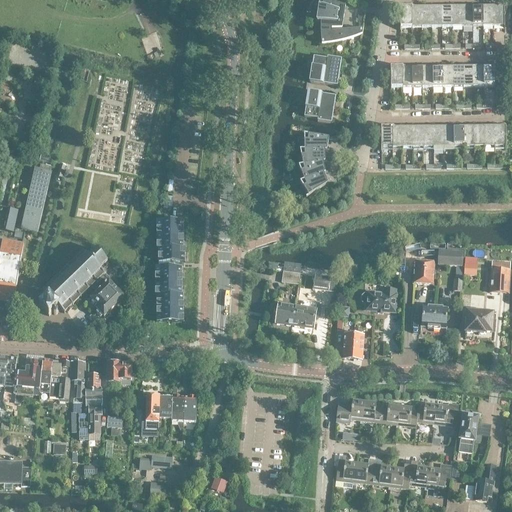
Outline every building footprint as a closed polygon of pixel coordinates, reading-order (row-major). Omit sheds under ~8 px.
[(344,14),(345,7),(339,5),(339,6),(334,4),(334,3),(324,0),(324,3),(323,3),(322,7),(321,7),(320,15),(344,18),(344,14)] [(432,28),(432,4),(421,8),(422,29),(432,28)] [(442,28),(442,8),(432,4),(432,28),(442,28)] [(452,28),(452,4),(442,8),(442,28),(452,28)] [(462,28),(462,7),(452,4),(452,28),(462,28)] [(473,28),(472,4),(462,7),(462,28),(473,28)] [(483,28),(483,7),(472,4),(473,28),(483,28)] [(493,28),(493,4),(483,7),(483,28),(493,28)] [(504,17),(507,8),(493,4),(493,28),(504,28),(504,17)] [(411,29),(411,5),(397,10),(400,19),(400,29),(411,29)] [(422,29),(421,8),(411,5),(411,29),(422,29)] [(357,38),(361,36),(362,36),(363,30),(365,14),(364,14),(362,14),(361,14),(360,15),(359,15),(359,16),(358,17),(358,18),(359,30),(349,31),(347,31),(345,32),(338,32),(331,32),(321,33),(321,34),(322,39),(322,45),(326,45),(332,44),(337,43),(338,43),(341,42),(346,41),(348,40),(350,40),(354,39),(357,38)] [(331,32),(331,30),(331,29),(342,29),(343,23),(344,18),(320,15),(318,22),(321,23),(321,27),(321,32),(321,36),(321,41),(322,45),(322,39),(321,34),(321,33),(331,32)] [(327,60),(315,58),(315,59),(313,72),(312,71),(311,71),(310,77),(311,77),(312,77),(311,83),(311,84),(324,86),(324,85),(327,60)] [(338,75),(340,61),(340,60),(327,58),(327,60),(324,85),(336,87),(337,80),(338,80),(338,81),(339,81),(340,75),(339,75),(338,75)] [(443,88),(442,64),(432,68),(432,88),(443,88)] [(453,88),(453,68),(442,64),(443,88),(453,88)] [(463,88),(463,64),(453,68),(453,88),(463,88)] [(473,88),(473,67),(463,64),(463,88),(473,88)] [(483,88),(483,64),(473,67),(473,88),(483,88)] [(495,88),(495,75),(495,68),(483,64),(483,88),(495,88)] [(402,89),(402,65),(387,70),(390,79),(391,89),(402,89)] [(412,89),(412,68),(402,65),(402,89),(412,89)] [(422,89),(422,65),(412,68),(412,89),(422,89)] [(432,88),(432,68),(422,65),(422,89),(432,88)] [(318,121),(322,96),(322,95),(309,93),(310,94),(309,100),(307,100),(306,104),(306,105),(308,106),(306,118),(305,119),(318,121)] [(330,124),(332,110),(334,110),(335,105),(334,105),(333,105),(334,98),(335,98),(322,96),(318,121),(317,122),(330,124)] [(454,148),(453,124),(443,128),(443,148),(454,148)] [(464,148),(463,127),(453,124),(454,148),(464,148)] [(474,148),(474,124),(463,127),(464,148),(474,148)] [(484,148),(484,127),(474,124),(474,148),(484,148)] [(494,148),(494,124),(484,127),(484,148),(494,148)] [(506,138),(508,128),(494,124),(494,148),(506,148),(506,138)] [(392,149),(392,125),(378,130),(381,139),(381,149),(392,149)] [(403,149),(402,128),(392,125),(392,149),(403,149)] [(413,149),(413,125),(402,128),(403,149),(413,149)] [(423,149),(423,128),(413,125),(413,149),(423,149)] [(433,149),(433,125),(423,128),(423,149),(433,149)] [(443,148),(443,128),(433,125),(433,149),(443,148)] [(327,151),(328,143),(328,141),(329,140),(322,139),(304,136),(303,137),(304,137),(304,142),(305,142),(307,143),(307,146),(306,151),(300,152),(327,151)] [(325,163),(325,152),(327,152),(327,151),(300,152),(301,158),(304,157),(305,159),(305,166),(298,168),(299,168),(325,163)] [(325,174),(324,166),(323,163),(325,163),(299,168),(301,173),(304,172),(305,176),(306,181),(300,183),(300,184),(325,174)] [(61,182),(65,167),(61,165),(56,181),(61,182)] [(37,234),(51,173),(35,170),(22,230),(37,234)] [(308,197),(328,186),(324,177),(323,175),(325,174),(300,184),(303,189),(303,188),(306,187),(310,196),(308,197)] [(9,206),(4,228),(15,231),(20,209),(9,206)] [(158,268),(155,268),(155,297),(157,297),(157,323),(184,323),(184,295),(182,295),(182,288),(182,268),(182,264),(185,264),(185,249),(184,249),(184,222),(183,222),(173,222),(168,222),(165,222),(157,222),(157,250),(158,250),(158,264),(158,268)] [(0,301),(14,304),(23,245),(3,242),(1,256),(0,256),(0,257),(0,301)] [(107,263),(95,250),(88,258),(100,270),(107,264),(107,263)] [(89,290),(91,288),(96,283),(97,283),(97,282),(104,275),(104,276),(105,275),(104,274),(100,270),(88,258),(87,257),(88,256),(87,256),(83,252),(82,253),(83,254),(76,261),(75,260),(75,261),(68,268),(67,268),(67,269),(60,276),(59,275),(59,276),(59,277),(52,284),(52,283),(51,284),(44,291),(43,291),(43,292),(39,296),(45,302),(39,307),(49,317),(52,314),(54,316),(56,316),(58,314),(58,312),(61,311),(64,314),(65,314),(64,313),(66,311),(68,313),(73,309),(71,307),(72,306),(73,306),(73,305),(80,298),(81,299),(81,298),(81,297),(88,290),(89,291),(89,290)] [(439,252),(438,266),(462,268),(463,254),(439,252)] [(433,286),(434,264),(415,263),(413,285),(433,286)] [(104,274),(111,268),(107,264),(100,270),(104,274)] [(476,277),(477,266),(464,266),(464,276),(476,277)] [(509,295),(510,272),(491,271),(490,294),(509,295)] [(298,286),(300,275),(283,273),(282,284),(298,286)] [(124,299),(109,283),(111,281),(105,275),(104,276),(104,275),(97,282),(97,283),(96,283),(91,288),(94,291),(96,289),(99,292),(91,300),(99,308),(97,311),(104,319),(124,299)] [(328,292),(330,279),(315,277),(313,290),(328,292)] [(455,291),(463,291),(463,280),(455,280),(455,291)] [(395,312),(397,294),(395,294),(396,290),(385,289),(384,295),(367,293),(367,295),(366,295),(365,296),(364,297),(363,297),(363,298),(362,299),(362,300),(362,301),(363,301),(363,302),(363,303),(364,304),(365,304),(366,305),(365,310),(395,312)] [(292,326),(295,310),(295,307),(287,306),(287,304),(275,302),(273,316),(277,316),(276,324),(285,325),(286,327),(290,327),(291,326),(292,326)] [(347,317),(348,307),(341,306),(339,316),(347,317)] [(433,331),(435,309),(435,306),(425,306),(425,308),(423,308),(421,328),(427,329),(427,330),(428,331),(433,331)] [(446,330),(447,310),(445,310),(445,307),(435,306),(435,309),(433,331),(439,331),(440,331),(440,330),(446,330)] [(305,328),(308,309),(295,307),(295,310),(292,326),(293,327),(294,328),(298,329),(299,327),(305,328)] [(477,334),(479,312),(470,311),(470,313),(467,313),(465,333),(466,333),(467,335),(470,335),(471,334),(477,334)] [(495,331),(495,324),(492,323),(493,315),(489,315),(490,313),(479,312),(477,334),(479,334),(480,336),(483,336),(484,335),(485,335),(485,333),(491,334),(492,331),(495,331)] [(0,341),(7,342),(10,323),(0,321),(0,341)] [(360,337),(354,336),(344,336),(345,336),(343,360),(362,361),(363,337),(360,337)] [(0,382),(5,383),(8,358),(0,357),(0,382)] [(14,384),(14,382),(17,359),(8,358),(5,383),(14,384)] [(50,397),(51,378),(52,362),(43,361),(43,364),(41,377),(47,378),(46,384),(48,384),(47,389),(46,389),(45,396),(50,397)] [(40,385),(41,377),(43,364),(26,362),(24,383),(14,382),(14,384),(13,394),(33,397),(34,387),(36,387),(37,385),(40,385)] [(59,399),(62,363),(52,362),(51,378),(56,379),(54,399),(59,399)] [(70,386),(70,382),(71,363),(62,363),(59,399),(59,401),(69,402),(70,386)] [(85,382),(85,364),(86,364),(85,364),(71,363),(70,382),(76,382),(85,382)] [(136,378),(136,375),(134,375),(134,373),(131,373),(131,367),(119,367),(119,365),(117,365),(115,363),(112,363),(110,365),(108,365),(108,384),(119,384),(119,383),(121,383),(121,387),(130,387),(130,381),(131,381),(131,378),(136,378)] [(100,389),(100,376),(87,376),(87,390),(86,390),(86,399),(102,399),(102,389),(100,389)] [(83,400),(85,385),(76,384),(75,384),(73,403),(83,404),(83,400)] [(158,432),(160,399),(155,398),(153,397),(150,397),(149,398),(147,398),(146,424),(151,424),(150,443),(158,444),(158,438),(158,432)] [(184,423),(184,398),(180,398),(179,397),(175,397),(174,398),(172,398),(172,399),(172,416),(178,416),(178,423),(184,423)] [(196,417),(197,399),(195,399),(194,397),(190,397),(189,398),(184,398),(184,423),(189,424),(189,417),(196,417)] [(102,408),(102,399),(86,399),(86,409),(88,409),(102,408)] [(172,421),(172,416),(172,399),(160,399),(158,432),(161,432),(164,432),(165,421),(172,421)] [(362,425),(364,403),(359,402),(359,403),(353,402),(352,407),(338,406),(336,424),(350,425),(351,421),(360,422),(360,425),(362,425)] [(81,415),(81,406),(83,404),(73,403),(73,414),(76,414),(81,415)] [(380,425),(382,411),(375,410),(376,405),(370,404),(370,403),(364,403),(362,425),(363,425),(363,423),(380,425)] [(397,430),(400,407),(395,406),(395,407),(388,407),(388,412),(382,411),(380,425),(396,427),(396,429),(397,430)] [(434,429),(437,406),(431,406),(425,406),(424,411),(418,410),(417,415),(416,424),(417,424),(433,426),(432,428),(434,429)] [(452,428),(454,415),(448,414),(448,409),(442,408),(442,407),(437,406),(434,429),(435,429),(436,426),(452,428)] [(416,424),(417,415),(411,415),(412,409),(406,409),(406,408),(400,407),(397,430),(399,430),(399,427),(416,429),(417,424),(416,424)] [(102,416),(102,408),(88,409),(88,416),(97,416),(102,416)] [(474,442),(477,419),(471,418),(470,416),(466,415),(464,417),(463,417),(460,440),(458,454),(472,456),(474,442)] [(89,441),(89,436),(88,416),(79,417),(80,442),(89,441)] [(100,435),(99,424),(98,424),(97,416),(88,416),(89,436),(100,435)] [(122,430),(123,419),(108,418),(107,429),(112,429),(122,430)] [(121,438),(122,430),(112,429),(111,437),(121,438)] [(342,442),(358,443),(359,436),(343,434),(342,442)] [(195,449),(195,442),(184,441),(183,449),(195,449)] [(55,444),(54,455),(67,455),(67,445),(55,444)] [(172,470),(173,460),(152,458),(152,461),(140,460),(139,471),(152,472),(152,468),(172,470)] [(0,487),(21,489),(22,464),(0,462),(0,487)] [(354,487),(357,464),(351,463),(351,464),(345,464),(344,469),(338,468),(336,482),(353,484),(352,486),(354,487)] [(372,486),(374,473),(368,472),(368,466),(362,466),(362,465),(357,464),(354,487),(355,487),(356,484),(372,486)] [(445,491),(446,478),(450,478),(452,467),(444,466),(443,472),(434,471),(434,470),(429,469),(426,492),(428,492),(428,489),(445,491)] [(491,500),(494,480),(495,469),(496,469),(496,468),(485,467),(486,467),(483,483),(477,482),(474,502),(486,504),(487,499),(491,500)] [(390,491),(393,469),(387,468),(387,469),(381,468),(380,473),(374,473),(372,486),(389,488),(388,491),(390,491)] [(426,492),(429,469),(423,468),(423,469),(417,469),(416,474),(410,473),(409,477),(410,477),(409,487),(425,489),(425,491),(426,492)] [(409,487),(410,477),(409,477),(403,476),(404,471),(398,470),(398,469),(393,469),(390,491),(391,491),(392,489),(408,491),(409,487)] [(227,484),(215,479),(210,490),(223,495),(227,484)] [(166,486),(151,484),(150,497),(165,499),(166,486)]
